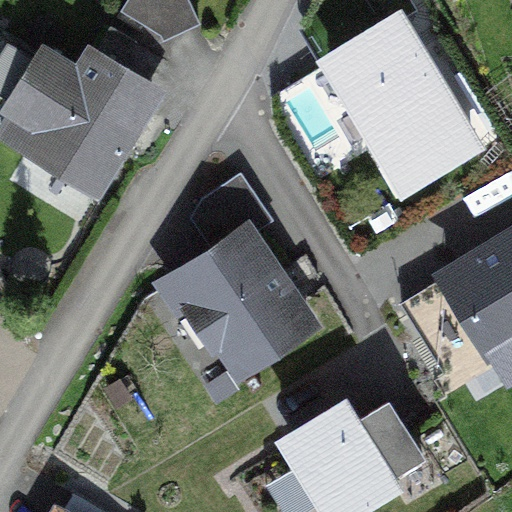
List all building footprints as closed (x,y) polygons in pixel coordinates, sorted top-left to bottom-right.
[(192,0),(139,0),(127,18),(173,44),(202,29),(192,0)] [(432,224),(511,180),(511,162),(447,42),(359,89),(432,224)] [(37,168),(89,202),(159,95),(105,60),(92,79),(61,59),(25,115),(58,136),(37,168)] [(333,322),(276,215),(178,267),(191,292),(210,282),(253,364),(333,322)] [(475,378),(511,356),(511,251),(430,299),(475,378)] [(376,433),(361,405),(282,448),(316,511),(383,511),(412,496),(406,486),(376,433)] [(405,418),(376,433),(406,486),(433,471),(405,418)] [(87,511),(70,502),(63,511),(87,511)]
